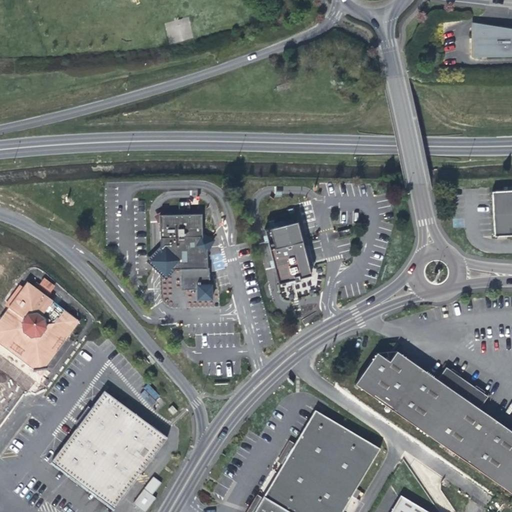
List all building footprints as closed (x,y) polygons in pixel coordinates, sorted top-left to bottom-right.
[(165,24),(169,43),(192,39),(188,20),(165,24)] [(471,37),(471,55),(511,56),(511,29),(478,23),(478,28),(468,28),(468,37),(471,37)] [(492,236),(511,234),(511,189),(490,190),(492,236)] [(160,259),(161,269),(180,269),(181,291),(197,291),(197,299),(212,298),(211,283),(209,284),(208,268),(207,268),(206,236),(202,236),(201,213),(158,215),(158,223),(159,223),(160,251),(159,251),(159,259),(160,259)] [(296,222),(263,231),(277,285),(294,280),(295,283),(300,281),(299,279),(311,276),(296,222)] [(27,285),(0,320),(0,346),(40,376),(79,323),(47,299),(50,294),(36,283),(32,288),(27,285)] [(511,492),(511,429),(511,430),(480,408),(488,396),(446,367),(438,378),(398,350),(390,361),(377,352),(355,383),(511,492)] [(149,385),(140,394),(150,405),(160,396),(149,385)] [(50,465),(113,511),(118,506),(166,440),(103,393),(50,465)] [(168,410),(173,416),(177,412),(172,406),(168,410)] [(315,412),(263,499),(284,511),(342,511),(379,451),(323,417),(315,412)] [(144,490),(152,496),(161,483),(153,477),(144,490)] [(424,511),(400,497),(390,511),(424,511)] [(276,511),(260,503),(253,511),(276,511)]
